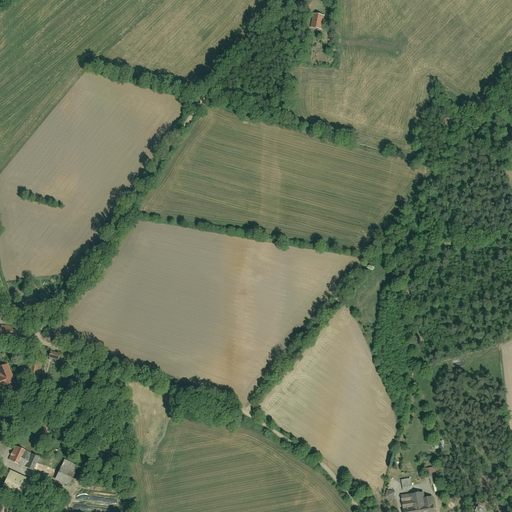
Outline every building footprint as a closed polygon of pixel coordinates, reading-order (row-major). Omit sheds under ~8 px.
[(313,14),(311,28),(322,30),(324,16),(313,14)] [(0,327),(0,329),(0,338),(14,340),(16,329),(0,327)] [(49,353),(46,361),(57,364),(59,356),(49,353)] [(42,365),(30,362),(26,380),(39,382),(42,365)] [(0,389),(14,384),(9,372),(6,365),(0,367),(0,389)] [(18,467),(19,464),(24,467),(23,470),(32,474),(38,460),(29,456),(27,461),(21,459),(24,453),(14,449),(8,462),(18,467)] [(54,478),(70,485),(77,468),(61,461),(54,478)] [(429,470),(433,494),(441,493),(437,469),(429,470)] [(9,473),(1,488),(21,498),(29,483),(9,473)] [(387,492),(386,499),(393,501),(394,493),(387,492)] [(434,511),(432,498),(424,499),(423,494),(401,497),(403,511),(434,511)]
